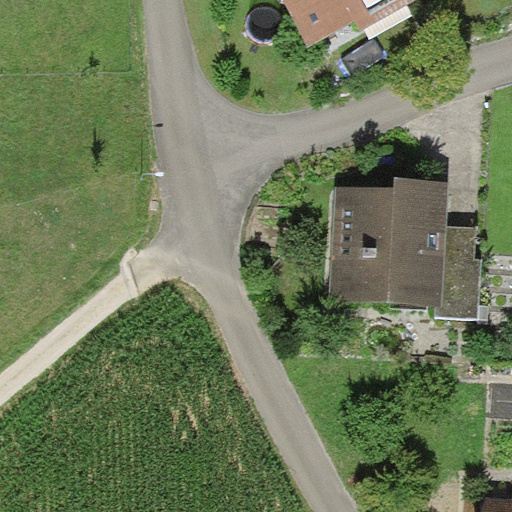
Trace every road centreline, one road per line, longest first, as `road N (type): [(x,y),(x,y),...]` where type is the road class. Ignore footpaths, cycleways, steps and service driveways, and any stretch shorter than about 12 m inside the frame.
road 1 (residential): [(195,204),(392,93),(511,60)]
road 2 (residential): [(323,511),(246,367),(195,204)]
road 3 (track): [(0,393),(134,283),(195,204)]
road 4 (residential): [(195,204),(165,66),(161,0)]
